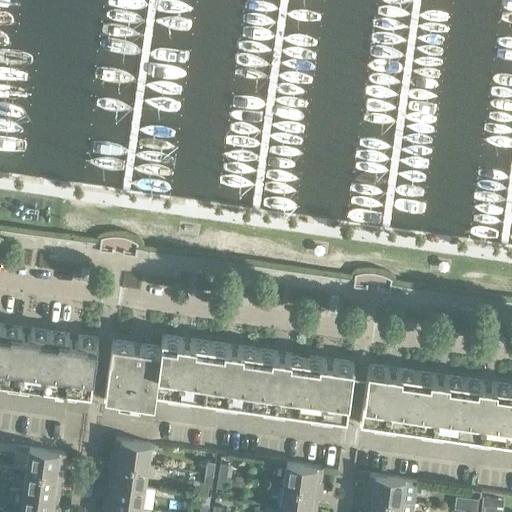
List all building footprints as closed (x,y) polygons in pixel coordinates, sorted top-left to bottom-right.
[(3,323),(0,341),(0,377),(43,383),(51,330),(3,323)] [(90,397),(96,355),(99,337),(51,330),(43,383),(66,387),(65,393),(90,397)] [(160,346),(155,386),(154,387),(156,388),(203,394),(210,341),(162,334),(160,346)] [(154,387),(155,386),(160,346),(112,339),(104,399),(153,406),(156,388),(154,387)] [(251,401),(256,365),(258,347),(210,341),(203,394),(251,401)] [(299,408),(304,372),(306,354),(258,347),(256,365),(251,401),(299,408)] [(347,415),(352,379),(354,361),(306,354),(304,372),(299,408),(347,415)] [(408,423),(414,388),(416,370),(368,363),(360,417),(408,423)] [(456,430),(461,395),(464,377),(416,370),(414,388),(408,423),(456,430)] [(504,437),(507,419),(511,384),(464,377),(461,395),(456,430),(504,437)] [(151,441),(116,436),(113,458),(148,463),(151,441)] [(29,445),(26,468),(62,473),(65,451),(29,445)] [(109,480),(145,485),(148,463),(113,458),(109,480)] [(205,459),(203,471),(211,472),(213,460),(205,459)] [(286,460),(283,483),(319,488),(322,466),(286,460)] [(227,475),(229,462),(220,461),(218,473),(227,475)] [(10,484),(9,488),(23,490),(59,495),(62,473),(26,468),(24,486),(10,484)] [(201,484),(209,484),(211,472),(203,471),(201,484)] [(370,472),(366,495),(402,500),(405,477),(370,472)] [(218,473),(216,486),(226,487),(227,475),(218,473)] [(142,506),(145,485),(109,480),(106,501),(142,506)] [(283,483),(280,504),(316,509),(319,488),(283,483)] [(20,511),(26,511),(56,511),(59,495),(23,490),(20,511)] [(413,511),(415,501),(402,500),(366,495),(363,511),(413,511)] [(469,498),(467,509),(475,510),(477,499),(477,497),(469,496),(469,498)] [(481,511),(489,511),(501,511),(504,499),(483,496),(481,511)] [(104,511),(141,511),(142,506),(106,501),(104,511)] [(200,502),(199,511),(206,511),(208,503),(200,502)]
